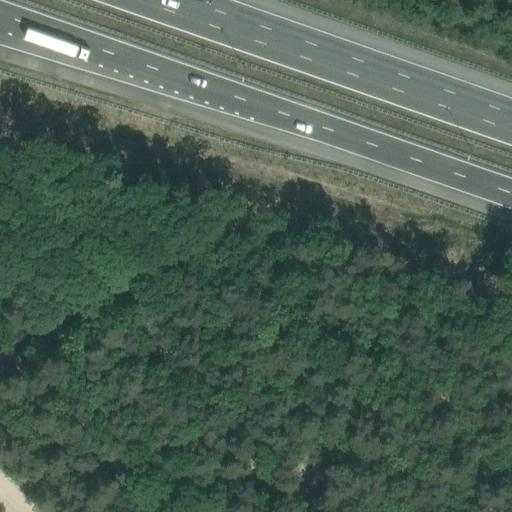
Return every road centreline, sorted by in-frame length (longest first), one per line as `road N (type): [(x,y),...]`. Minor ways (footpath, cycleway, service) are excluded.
road 1 (motorway): [(0,14),(511,193)]
road 2 (track): [(422,511),(0,417)]
road 3 (motorway): [(511,121),(164,0)]
